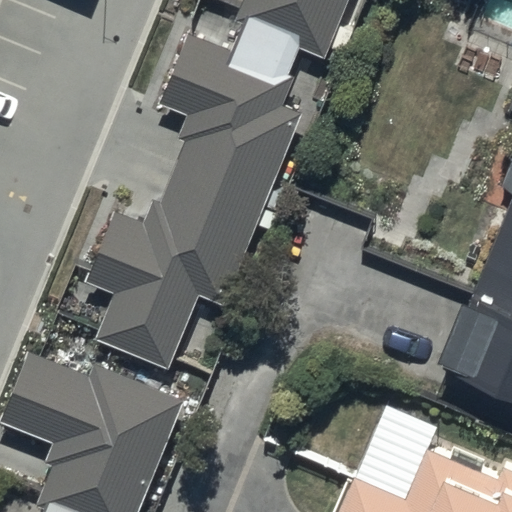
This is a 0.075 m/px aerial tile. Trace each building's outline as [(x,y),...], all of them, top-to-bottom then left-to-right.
[(244,0),(238,16),(328,52),(349,0),(244,0)] [(100,334),(172,364),(202,291),(227,301),(306,109),(286,101),(298,71),(192,29),(164,99),(192,111),(182,135),(188,137),(163,198),(157,195),(148,218),(120,207),(91,277),(119,289),(100,334)] [(511,389),(511,100),(511,104),(511,202),(447,363),(511,389)] [(40,501),(67,511),(139,511),(187,396),(99,360),(94,373),(32,348),(4,417),(57,439),(50,457),(57,460),(40,501)] [(511,511),(511,466),(506,465),(502,475),(430,445),(409,495),(358,473),(341,511),(511,511)]
